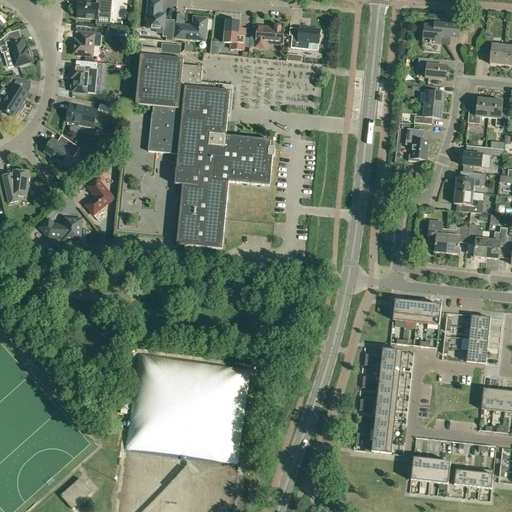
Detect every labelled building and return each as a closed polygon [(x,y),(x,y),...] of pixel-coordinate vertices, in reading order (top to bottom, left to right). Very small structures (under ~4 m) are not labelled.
[(77,10),(78,11),(77,18),(97,20),(98,15),(111,16),(112,0),(96,0),(96,5),(79,3),(78,5),(77,6),(77,10)] [(173,39),(174,30),(164,29),(165,15),(160,15),(162,1),(155,0),(148,0),(147,14),(150,14),(148,29),(157,30),(156,32),(163,33),(162,37),(166,37),(166,41),(173,42),(173,39)] [(193,27),(176,25),(175,38),(205,41),(206,30),(211,30),(212,21),(207,21),(207,19),(194,18),(193,27)] [(231,50),(243,51),(245,30),(239,29),(240,22),(226,21),(224,43),(231,44),(231,50)] [(424,25),(422,43),(425,43),(440,45),(444,45),(449,45),(450,38),(459,38),(460,26),(439,23),(434,23),(434,26),(424,25)] [(283,44),(284,29),(281,29),(281,27),(280,26),(276,25),(274,27),(274,29),(266,28),(266,27),(257,26),(256,48),(265,49),(265,43),(272,43),(272,45),(281,46),(281,44),(283,44)] [(74,40),(73,55),(93,57),(94,47),(101,47),(102,29),(98,28),(84,27),(83,34),(79,33),(79,41),(74,40)] [(318,51),(319,45),(319,40),(321,39),(321,38),(322,37),(321,35),(320,34),(320,30),(299,28),(298,37),(292,37),(291,49),(318,51)] [(0,47),(2,54),(3,53),(10,51),(15,67),(33,62),(29,47),(25,48),(22,39),(12,42),(9,34),(0,41),(0,47)] [(490,65),(502,66),(504,47),(492,46),(493,37),(485,37),(484,51),(491,52),(490,65)] [(511,47),(504,47),(502,66),(511,66),(511,47)] [(176,169),(175,185),(183,186),(177,246),(222,250),(229,183),(270,187),(273,157),(274,157),(275,149),(270,148),(271,141),(226,137),(231,86),(211,84),(211,90),(200,89),(202,68),(183,66),(183,60),(160,58),(161,50),(142,48),(141,56),(136,105),(154,107),(153,114),(152,114),(148,152),(178,155),(177,169),(176,169)] [(431,60),(419,59),(417,71),(426,72),(426,79),(445,81),(447,68),(430,66),(431,60)] [(70,77),(70,80),(73,80),(73,82),(71,84),(71,88),(72,90),(72,92),(87,94),(95,95),(98,70),(98,64),(85,62),(85,68),(76,67),(71,67),(70,77)] [(0,115),(3,111),(14,118),(18,110),(19,110),(18,109),(20,105),(21,105),(22,105),(25,100),(29,94),(28,94),(26,93),(27,91),(28,83),(17,81),(14,85),(9,92),(4,89),(2,90),(0,93),(0,96),(5,100),(0,107),(0,115)] [(444,94),(436,93),(432,93),(432,87),(418,85),(418,92),(426,93),(425,105),(443,107),(444,94)] [(480,118),(488,119),(490,100),(477,99),(476,111),(469,110),(467,127),(473,127),(474,124),(480,125),(480,118)] [(490,100),(488,119),(496,120),(496,127),(507,128),(509,114),(502,114),(503,102),(490,100)] [(67,127),(68,122),(79,125),(78,126),(88,129),(89,127),(92,128),(96,111),(72,105),(67,127)] [(112,115),(113,108),(100,105),(98,111),(112,115)] [(441,120),(443,107),(425,105),(423,118),(415,117),(414,123),(428,125),(429,119),(441,120)] [(429,141),(423,141),(421,141),(422,137),(413,136),(414,130),(407,130),(405,146),(412,147),(411,156),(409,155),(408,161),(419,163),(419,161),(427,161),(429,141)] [(80,148),(64,138),(61,144),(53,139),(44,153),(50,156),(51,161),(56,160),(62,164),(68,155),(73,158),(80,148)] [(460,156),(460,161),(463,163),(462,166),(465,167),(475,168),(481,168),(487,169),(488,156),(491,156),(492,149),(477,148),(476,155),(471,154),(465,154),(463,153),(463,155),(460,156)] [(28,183),(29,174),(14,172),(14,175),(4,178),(10,204),(18,202),(17,196),(26,197),(27,192),(30,192),(28,183)] [(103,172),(98,176),(103,182),(108,178),(103,172)] [(455,192),(473,194),(474,186),(484,187),(486,175),(470,173),(469,180),(456,179),(455,192)] [(114,199),(97,179),(87,187),(95,197),(85,206),(94,216),(114,199)] [(472,201),(473,194),(455,192),(454,205),(467,206),(466,213),(482,214),(483,202),(472,201)] [(65,219),(64,226),(54,225),(49,219),(39,229),(48,238),(63,239),(63,241),(80,242),(82,220),(65,219)] [(436,238),(435,243),(434,253),(446,254),(449,230),(443,230),(443,223),(430,222),(428,237),(436,238)] [(474,257),(486,259),(488,241),(489,235),(483,234),(483,232),(478,231),(478,226),(469,225),(469,227),(468,241),(467,242),(476,243),(474,257)] [(460,240),(468,241),(469,227),(461,226),(461,228),(457,228),(456,231),(449,230),(446,254),(458,255),(460,240)] [(494,241),(488,241),(486,259),(498,260),(499,246),(505,247),(508,228),(501,228),(500,234),(495,233),(494,241)] [(405,322),(407,303),(395,301),(393,321),(405,322)] [(418,304),(407,303),(405,322),(416,323),(418,304)] [(418,304),(416,323),(427,325),(429,306),(429,305),(418,304)] [(427,325),(439,326),(441,306),(429,305),(429,306),(427,325)] [(489,331),(490,319),(471,317),(470,329),(489,331)] [(489,331),(470,329),(469,340),(487,342),(488,342),(489,331)] [(486,353),(487,353),(488,342),(487,342),(469,340),(468,351),(486,353)] [(383,350),(381,362),(382,362),(401,364),(402,352),(383,350)] [(487,353),(486,353),(468,351),(466,363),(485,365),(487,353)] [(254,368),(137,352),(124,449),(241,465),(254,368)] [(401,364),(382,362),(381,362),(380,373),(381,373),(400,375),(401,364)] [(400,375),(381,373),(380,373),(379,385),(380,385),(399,387),(400,375)] [(378,396),(397,398),(399,387),(380,385),(379,385),(378,396)] [(495,391),(483,390),(481,410),(493,411),(495,391)] [(495,391),(493,411),(504,413),(506,393),(507,392),(495,391)] [(378,396),(376,407),(377,407),(396,409),(397,398),(378,396)] [(376,407),(375,419),(376,419),(395,421),(396,409),(377,407),(376,407)] [(395,421),(376,419),(375,419),(374,430),(375,430),(394,432),(395,421)] [(374,430),(373,441),(392,443),(394,432),(375,430),(374,430)] [(392,443),(373,441),(372,453),(391,455),(392,443)] [(420,482),(421,482),(423,460),(413,459),(411,481),(420,482)] [(432,461),(423,460),(421,482),(420,482),(429,483),(430,483),(432,461)] [(429,483),(439,484),(441,462),(432,461),(430,483),(429,483)] [(439,484),(448,486),(451,463),(441,462),(439,484)] [(467,487),(469,468),(456,467),(454,486),(467,488),(467,487)] [(467,488),(479,489),(479,488),(481,470),(469,468),(467,487),(467,488)] [(481,470),(479,488),(479,489),(492,490),(494,471),(481,470)] [(73,510),(92,493),(80,479),(60,496),(73,510)]
